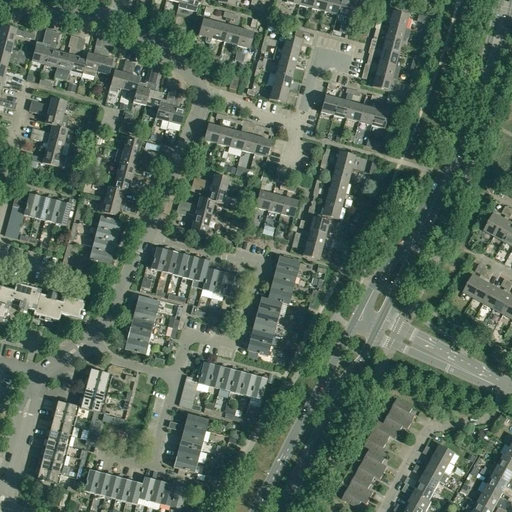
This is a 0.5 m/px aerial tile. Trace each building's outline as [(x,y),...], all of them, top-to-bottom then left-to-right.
[(179,0),(179,4),(178,9),(195,13),(198,3),(200,3),(200,0),(179,0)] [(313,0),(300,0),(299,6),(311,10),(313,0)] [(327,0),(313,0),(311,10),(324,13),(327,0)] [(327,0),(324,13),(336,16),(340,0),(327,0)] [(341,0),(340,0),(336,16),(349,20),(354,3),(341,0)] [(408,16),(392,12),(388,25),(405,29),(408,16)] [(198,36),(211,40),(215,23),(202,20),(198,36)] [(228,26),(215,23),(211,40),(223,43),(228,26)] [(388,25),(385,37),(402,42),(407,43),(410,30),(405,29),(388,25)] [(240,30),(228,26),(223,43),(236,46),(240,30)] [(1,27),(0,31),(0,39),(13,43),(15,36),(33,41),(34,35),(1,27)] [(36,42),(31,62),(44,65),(50,43),(53,32),(45,30),(42,44),(36,42)] [(240,30),(236,46),(249,50),(253,33),(240,30)] [(285,37),(282,50),(298,54),(302,41),(285,37)] [(402,42),(385,37),(382,50),(398,54),(402,42)] [(0,39),(0,53),(28,61),(29,54),(19,52),(18,53),(11,51),(13,43),(0,39)] [(44,65),(56,69),(60,54),(53,52),(55,44),(50,43),(44,65)] [(68,56),(60,54),(56,69),(57,69),(56,72),(68,75),(69,72),(75,49),(70,48),(68,56)] [(85,60),(78,58),(80,51),(75,49),(69,72),(82,75),(85,60)] [(85,60),(82,75),(94,79),(95,73),(101,50),(96,49),(94,57),(87,54),(85,60)] [(101,50),(95,73),(108,76),(112,61),(105,59),(107,51),(101,50)] [(295,67),(298,54),(282,50),(278,62),(295,67)] [(395,67),(398,54),(382,50),(378,63),(395,67)] [(28,61),(0,53),(0,66),(6,68),(8,61),(26,66),(28,61)] [(292,80),(295,67),(278,62),(275,75),(292,80)] [(378,63),(375,75),(392,80),(395,67),(378,63)] [(4,76),(6,68),(0,66),(0,80),(11,83),(12,78),(4,76)] [(110,87),(122,90),(128,68),(123,66),(121,74),(114,72),(110,87)] [(122,90),(135,93),(135,94),(136,88),(137,88),(139,79),(132,77),(134,69),(128,68),(122,90)] [(275,75),(272,88),(288,92),(292,80),(275,75)] [(375,75),(372,88),(388,93),(392,80),(375,75)] [(232,77),(229,86),(229,89),(235,91),(239,79),(232,77)] [(21,86),(11,83),(0,80),(0,92),(2,86),(9,88),(9,90),(19,93),(21,86)] [(132,103),(145,107),(151,84),(146,83),(144,90),(137,88),(136,88),(135,94),(135,93),(132,103)] [(156,85),(151,84),(145,107),(149,108),(149,111),(150,115),(156,116),(157,110),(158,110),(159,105),(161,100),(162,95),(154,93),(156,85)] [(76,87),(69,85),(68,92),(74,93),(76,87)] [(272,88),(268,101),(285,105),(288,92),(272,88)] [(338,100),(325,97),(320,114),(333,117),(338,100)] [(0,107),(4,108),(14,111),(16,104),(0,99),(0,107)] [(31,102),(30,107),(63,116),(66,103),(51,99),(49,107),(31,102)] [(155,120),(168,123),(174,100),(168,99),(168,102),(161,100),(159,105),(158,110),(157,110),(156,116),(155,120)] [(179,102),(174,100),(168,123),(180,126),(184,111),(177,109),(179,102)] [(350,104),(338,100),(333,117),(346,120),(350,104)] [(363,107),(350,104),(346,120),(358,124),(363,107)] [(69,118),(63,116),(30,107),(28,112),(46,117),(44,125),(52,127),(59,128),(66,130),(69,118)] [(358,124),(371,127),(375,110),(363,107),(358,124)] [(375,110),(371,127),(384,130),(388,114),(375,110)] [(132,115),(129,115),(125,114),(123,122),(130,124),(130,123),(132,115)] [(203,141),(216,145),(220,128),(207,125),(203,141)] [(137,128),(128,126),(126,132),(135,134),(137,128)] [(32,129),(31,134),(64,143),(70,145),(73,132),(66,130),(59,128),(52,127),(50,134),(32,129)] [(233,132),(220,128),(216,145),(229,148),(233,132)] [(246,135),(233,132),(229,148),(241,152),(246,135)] [(47,144),(45,152),(60,156),(64,143),(31,134),(29,139),(47,144)] [(254,155),(258,138),(246,135),(241,152),(254,155)] [(258,138),(254,155),(267,158),(271,142),(258,138)] [(126,139),(123,152),(156,160),(157,155),(139,150),(141,143),(126,139)] [(66,157),(60,156),(45,152),(43,159),(25,154),(24,160),(63,170),(66,157)] [(123,152),(119,164),(134,168),(136,161),(154,165),(156,160),(123,152)] [(355,157),(338,153),(335,166),(351,170),(355,157)] [(132,176),(134,168),(119,164),(116,177),(149,185),(150,180),(132,176)] [(331,178),(348,183),(351,170),(335,166),(331,178)] [(194,178),(192,183),(225,192),(229,179),(214,175),(212,183),(194,178)] [(116,177),(113,189),(123,192),(128,194),(130,186),(148,191),(149,185),(116,177)] [(345,195),(348,183),(331,178),(328,191),(345,195)] [(222,205),(225,192),(192,183),(191,189),(209,193),(207,200),(214,203),(222,205)] [(108,188),(104,201),(137,209),(139,204),(121,199),(123,192),(113,189),(108,188)] [(328,191),(325,203),(341,208),(345,195),(328,191)] [(259,192),(255,209),(268,212),(272,195),(259,192)] [(23,216),(34,219),(40,198),(41,195),(37,194),(36,197),(29,195),(25,211),(23,216)] [(285,199),(272,195),(268,212),(280,215),(285,199)] [(34,219),(45,222),(50,200),(50,201),(51,198),(47,197),(46,200),(40,198),(34,219)] [(179,201),(178,206),(211,215),(214,203),(207,200),(199,198),(197,206),(179,201)] [(45,222),(55,224),(60,203),(61,203),(62,200),(58,199),(57,202),(50,201),(50,200),(45,222)] [(298,202),(285,199),(280,215),(293,219),(298,202)] [(12,207),(23,210),(24,203),(14,200),(12,207)] [(136,214),(137,209),(104,201),(101,213),(116,217),(118,210),(136,214)] [(68,205),(61,203),(60,203),(55,224),(66,227),(72,203),(68,202),(68,205)] [(341,208),(325,203),(321,216),(338,221),(341,208)] [(207,228),(211,215),(178,206),(176,212),(194,216),(192,224),(207,228)] [(11,213),(23,217),(23,216),(25,211),(23,210),(12,207),(12,208),(13,208),(11,213)] [(21,222),(23,217),(11,213),(10,219),(9,219),(21,222)] [(494,237),(503,220),(493,214),(484,232),(494,237)] [(100,217),(97,228),(118,234),(121,235),(122,231),(119,230),(121,223),(100,217)] [(312,218),(309,231),(326,236),(329,223),(312,218)] [(8,225),(20,228),(21,222),(9,219),(10,220),(8,225)] [(511,227),(511,224),(503,220),(494,237),(504,243),(511,227)] [(207,228),(192,224),(190,231),(172,226),(171,232),(204,241),(207,228)] [(8,225),(7,231),(18,234),(20,228),(8,225),(7,225),(8,225)] [(274,229),(264,226),(262,234),(271,237),(274,229)] [(97,228),(94,239),(115,244),(115,245),(118,246),(119,242),(116,241),(118,234),(97,228)] [(4,237),(17,240),(18,234),(7,231),(5,236),(4,237)] [(305,244),(322,248),(326,236),(309,231),(305,244)] [(113,251),(115,245),(115,244),(94,239),(92,249),(113,255),(112,255),(116,256),(117,252),(113,251)] [(319,261),(322,248),(305,244),(302,257),(319,261)] [(167,251),(167,252),(168,248),(164,247),(163,251),(156,249),(150,270),(161,273),(167,251)] [(111,262),(112,255),(113,255),(92,249),(89,260),(95,261),(113,266),(114,263),(111,262)] [(174,253),(167,252),(167,251),(161,273),(172,275),(177,254),(178,254),(178,251),(174,250),(174,253)] [(71,255),(70,255),(65,253),(62,266),(62,265),(68,267),(71,255)] [(184,256),(178,254),(177,254),(172,275),(182,278),(188,257),(189,254),(185,253),(184,256)] [(74,269),(77,256),(71,255),(68,267),(74,268),(73,269),(74,269)] [(77,256),(74,269),(74,268),(79,270),(79,271),(83,258),(77,256)] [(195,259),(188,257),(182,278),(193,281),(198,260),(199,260),(199,257),(195,256),(195,259)] [(277,261),(276,268),(297,274),(300,263),(275,257),(274,261),(277,261)] [(85,271),(89,260),(83,258),(79,271),(80,271),(80,270),(85,271)] [(198,260),(193,281),(203,284),(207,270),(210,260),(206,259),(205,262),(199,260),(198,260)] [(89,260),(85,271),(91,273),(91,274),(95,261),(89,260)] [(294,284),(297,274),(276,268),(273,267),(272,271),(275,272),(273,278),(273,279),(294,284)] [(207,270),(203,284),(202,291),(213,293),(218,273),(219,273),(219,270),(216,268),(215,272),(207,270)] [(480,276),(485,278),(489,271),(484,269),(480,276)] [(218,273),(213,293),(223,296),(228,275),(229,275),(230,272),(226,271),(225,274),(219,273),(218,273)] [(493,273),(489,271),(485,278),(489,280),(493,273)] [(235,277),(229,275),(228,275),(223,296),(234,299),(240,275),(236,274),(235,277)] [(473,299),(483,281),(473,276),(463,294),(473,299)] [(272,282),(270,289),(291,295),(294,284),(273,279),(273,278),(270,278),(269,282),(272,282)] [(505,289),(509,282),(504,279),(500,287),(505,289)] [(493,287),(483,281),(473,299),(483,305),(493,287)] [(27,310),(34,312),(35,312),(39,296),(40,292),(15,286),(14,292),(0,288),(0,306),(8,309),(10,310),(11,303),(18,305),(17,309),(17,310),(18,311),(18,312),(19,312),(26,314),(27,310)] [(503,292),(493,287),(483,305),(493,310),(503,292)] [(267,300),(282,304),(288,306),(291,295),(270,289),(267,288),(266,292),(269,293),(267,300)] [(511,300),(511,297),(503,292),(493,310),(503,316),(511,300)] [(47,298),(39,296),(35,312),(34,312),(33,316),(58,323),(60,315),(81,321),(84,312),(82,312),(84,304),(64,298),(63,305),(55,303),(56,299),(56,298),(56,297),(55,296),(48,294),(47,298)] [(137,301),(135,308),(156,314),(159,303),(135,296),(134,300),(137,301)] [(282,304),(267,300),(257,298),(256,302),(259,303),(258,309),(279,315),(282,304)] [(511,300),(503,316),(511,320),(511,300)] [(153,324),(156,314),(135,308),(132,307),(131,311),(134,312),(132,318),(153,324)] [(258,309),(255,308),(254,312),(257,313),(255,319),(255,320),(276,325),(279,315),(258,309)] [(131,322),(130,328),(130,329),(151,334),(153,324),(132,318),(129,317),(128,321),(131,322)] [(252,330),(273,336),(276,325),(255,320),(255,319),(252,319),(251,323),(254,323),(252,330)] [(148,345),(151,334),(130,329),(130,328),(127,328),(125,332),(129,332),(127,339),(148,345)] [(251,334),(249,340),(249,341),(270,346),(273,336),(252,330),(249,329),(248,333),(251,334)] [(145,356),(148,345),(127,339),(124,338),(123,342),(126,343),(124,350),(145,356)] [(268,357),(270,346),(249,341),(249,340),(246,340),(245,343),(248,344),(246,352),(268,357)] [(198,385),(208,388),(214,367),(215,367),(215,364),(211,362),(210,366),(203,364),(198,381),(198,385)] [(221,368),(215,367),(214,367),(208,388),(219,390),(224,369),(225,369),(226,366),(222,365),(221,368)] [(235,372),(236,369),(232,368),(231,371),(225,369),(224,369),(219,390),(229,393),(235,372)] [(87,381),(109,386),(111,376),(87,370),(85,376),(88,377),(88,380),(87,381)] [(242,374),(235,372),(229,393),(240,396),(245,375),(246,375),(247,372),(243,371),(242,374)] [(252,377),(246,375),(245,375),(240,396),(250,399),(256,378),(257,375),(253,374),(252,377)] [(256,378),(250,399),(261,401),(267,377),(263,376),(263,379),(256,378)] [(187,378),(185,384),(197,387),(198,385),(198,381),(186,378),(187,378)] [(87,381),(88,380),(85,380),(83,386),(86,387),(85,390),(106,396),(109,386),(87,381)] [(184,390),(183,389),(195,393),(197,387),(185,384),(184,390)] [(85,390),(82,389),(80,395),(83,396),(83,399),(82,400),(104,405),(106,396),(85,390)] [(194,398),(195,393),(183,389),(183,390),(184,390),(182,395),(181,395),(194,398)] [(182,396),(181,401),(192,404),(194,398),(181,395),(182,396)] [(82,400),(83,399),(79,399),(78,405),(81,406),(80,409),(93,413),(98,414),(101,415),(104,405),(82,400)] [(397,399),(390,412),(411,423),(414,417),(409,415),(413,408),(397,399)] [(191,410),(192,405),(192,404),(181,401),(179,407),(178,407),(191,410)] [(52,411),(52,412),(76,418),(78,408),(54,402),(53,408),(56,409),(55,412),(52,411)] [(49,421),(73,428),(76,418),(52,412),(50,418),(53,419),(52,422),(49,421)] [(408,430),(411,423),(390,412),(383,424),(399,433),(402,427),(408,430)] [(184,426),(205,432),(208,421),(184,415),(183,419),(186,419),(184,426)] [(47,431),(71,437),(73,428),(49,421),(47,427),(51,428),(50,431),(47,431)] [(378,421),(371,434),(387,443),(390,437),(395,440),(399,433),(383,424),(378,421)] [(183,430),(182,436),(181,437),(202,442),(205,432),(184,426),(181,425),(180,429),(183,430)] [(71,437),(47,431),(45,437),(48,438),(47,441),(44,440),(68,447),(71,437)] [(387,443),(371,434),(364,447),(385,459),(389,452),(383,449),(387,443)] [(199,453),(202,442),(181,437),(182,436),(178,435),(177,439),(180,440),(179,447),(199,453)] [(41,450),(66,456),(68,447),(44,440),(42,447),(45,447),(45,450),(41,450)] [(178,451),(176,457),(176,458),(197,463),(199,453),(179,447),(175,446),(174,450),(178,451)] [(424,450),(449,464),(455,454),(439,446),(436,452),(426,447),(424,450)] [(369,450),(362,462),(383,474),(387,468),(382,465),(385,459),(364,447),(363,447),(369,450)] [(66,456),(41,450),(40,456),(43,457),(42,460),(39,459),(39,460),(63,466),(66,456)] [(428,465),(444,473),(449,464),(424,450),(422,454),(432,459),(428,465)] [(194,474),(197,463),(176,458),(176,457),(173,456),(172,460),(175,461),(173,469),(194,474)] [(503,456),(497,466),(511,473),(511,461),(505,458),(505,457),(503,456)] [(36,469),(61,476),(63,466),(39,460),(37,466),(40,467),(40,470),(36,469)] [(380,480),(383,474),(362,462),(355,475),(371,484),(375,478),(380,480)] [(414,469),(439,483),(444,473),(428,465),(425,471),(416,466),(414,469)] [(511,473),(497,466),(492,475),(511,486),(511,481),(510,480),(511,476),(511,473)] [(475,467),(471,474),(476,477),(480,470),(475,467)] [(61,476),(36,469),(35,475),(38,476),(37,480),(58,485),(61,476)] [(418,484),(434,492),(439,483),(414,469),(412,472),(421,478),(418,484)] [(83,492),(94,495),(100,474),(101,471),(97,470),(96,473),(89,471),(83,492)] [(107,476),(100,474),(94,495),(104,498),(110,477),(111,477),(111,474),(107,473),(107,476)] [(104,498),(115,501),(120,480),(121,480),(122,477),(118,475),(117,479),(111,477),(110,477),(104,498)] [(355,475),(348,488),(370,499),(373,493),(368,490),(371,484),(355,475)] [(511,486),(492,475),(487,485),(503,493),(506,487),(511,490),(511,486)] [(147,508),(149,503),(155,481),(156,478),(152,477),(151,480),(144,478),(143,482),(137,506),(147,508)] [(127,481),(121,480),(120,480),(115,501),(125,503),(131,482),(132,479),(128,478),(127,481)] [(155,481),(149,503),(159,505),(165,484),(166,481),(162,480),(161,483),(155,481)] [(138,484),(131,482),(125,503),(136,506),(137,506),(143,482),(138,481),(138,484)] [(172,486),(165,484),(159,505),(170,508),(176,484),(173,483),(172,486)] [(177,484),(176,484),(170,508),(181,511),(187,487),(183,486),(182,489),(176,487),(177,484)] [(429,502),(429,501),(434,492),(418,484),(415,490),(405,485),(403,488),(429,502)] [(487,485),(482,494),(507,508),(509,504),(499,499),(503,493),(487,485)] [(341,501),(357,510),(361,503),(366,506),(370,499),(348,488),(341,501)] [(410,504),(424,511),(425,511),(431,502),(429,501),(429,502),(403,488),(401,492),(411,497),(407,503),(410,505),(410,504)] [(505,511),(507,508),(482,494),(477,504),(491,511),(492,511),(495,506),(505,511)]
